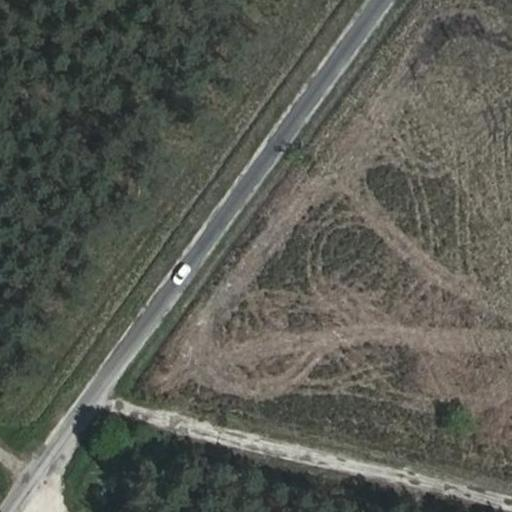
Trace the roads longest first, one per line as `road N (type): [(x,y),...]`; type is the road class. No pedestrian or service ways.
road 1 (unclassified): [(391,0),(18,511)]
road 2 (track): [(0,420),(53,462),(287,511)]
